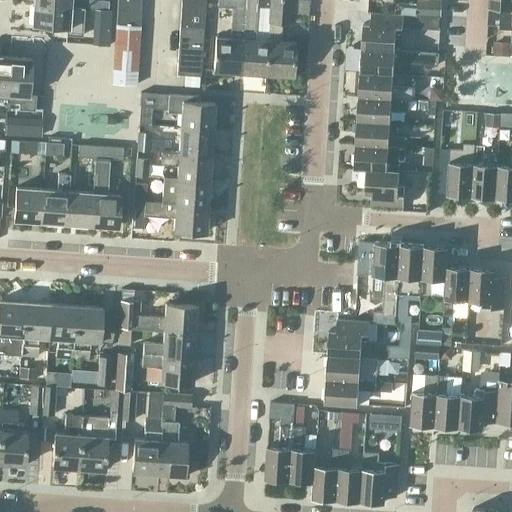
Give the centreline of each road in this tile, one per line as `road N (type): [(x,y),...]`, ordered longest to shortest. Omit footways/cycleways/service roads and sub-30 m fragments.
road 1 (residential): [(249,276),(0,258)]
road 2 (residential): [(228,511),(249,276)]
road 3 (residential): [(311,217),(323,0)]
road 4 (residential): [(511,255),(489,254),(463,225),(311,217)]
road 5 (residential): [(16,502),(171,511)]
